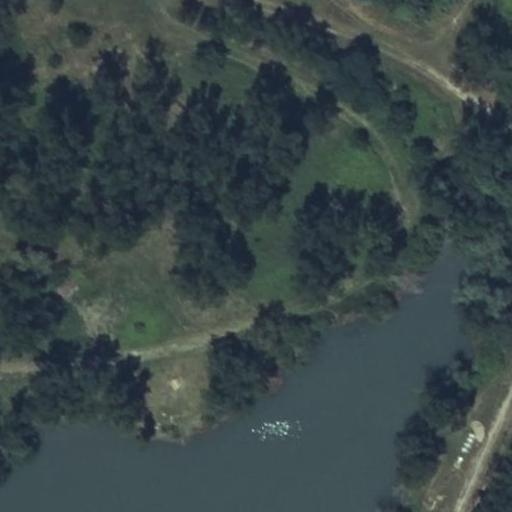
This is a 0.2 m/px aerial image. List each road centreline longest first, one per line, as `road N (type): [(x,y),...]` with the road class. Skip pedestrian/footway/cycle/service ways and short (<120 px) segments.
road 1 (track): [(448,83),(280,9),(237,0)]
road 2 (track): [(511,122),(448,83),(456,26),(470,0)]
road 3 (track): [(455,511),(511,379)]
